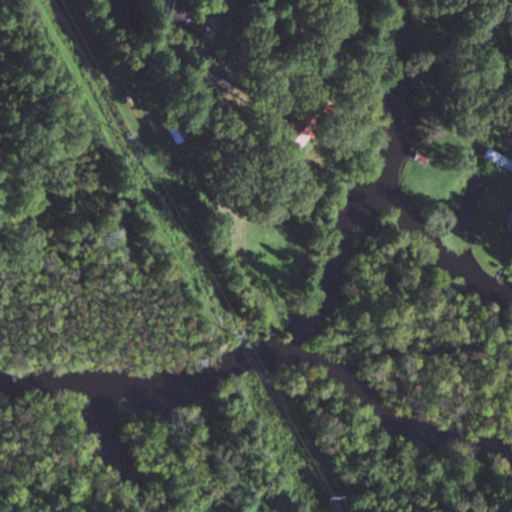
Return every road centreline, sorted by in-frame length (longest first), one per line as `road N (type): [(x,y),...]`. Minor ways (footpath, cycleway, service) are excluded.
road 1 (residential): [(471,56),(474,31),(494,0),(255,13),(228,68),(217,68),(225,0)]
road 2 (residential): [(147,511),(86,399)]
